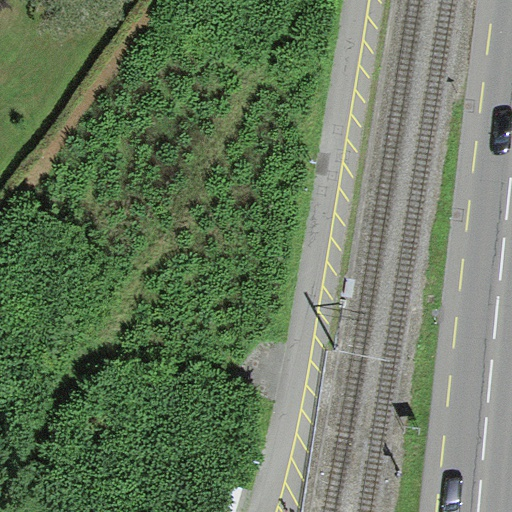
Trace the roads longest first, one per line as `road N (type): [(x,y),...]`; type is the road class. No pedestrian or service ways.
road 1 (track): [(261,511),(347,0)]
road 2 (primary): [(479,511),(511,158)]
